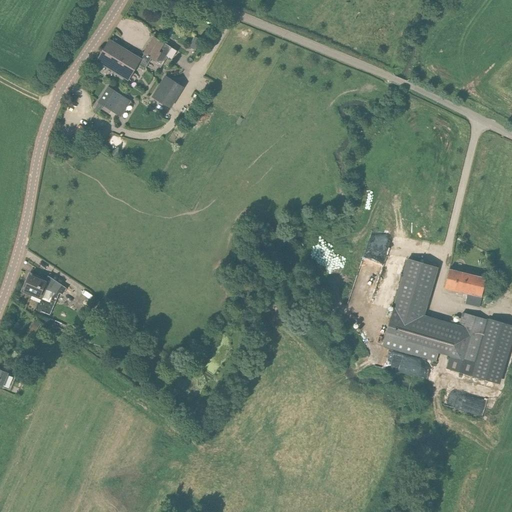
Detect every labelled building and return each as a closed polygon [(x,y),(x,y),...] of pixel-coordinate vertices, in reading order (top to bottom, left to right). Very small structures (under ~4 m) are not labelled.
[(141,59),(141,60),(139,64),(146,68),(151,59),(161,64),(171,48),(164,43),(154,37),(141,59)] [(189,47),(195,50),(201,41),(195,37),(189,47)] [(109,40),(96,61),(129,81),(139,64),(141,60),(141,59),(109,40)] [(171,109),(184,87),(164,75),(151,97),(171,109)] [(112,112),(118,116),(128,99),(122,95),(108,86),(97,102),(102,105),(112,112)] [(200,100),(197,98),(191,106),(194,109),(200,100)] [(98,111),(102,105),(97,102),(93,108),(98,111)] [(384,269),(396,235),(375,228),(363,262),(384,269)] [(424,315),(438,267),(408,259),(382,346),(436,362),(438,353),(450,356),(447,365),(474,372),(475,368),(486,371),(483,381),(510,389),(511,381),(511,326),(500,323),(500,324),(462,313),(459,325),(424,315)] [(479,306),(481,297),(486,278),(449,269),(444,288),(468,294),(466,304),(479,306)] [(62,295),(67,288),(48,276),(44,282),(31,277),(25,290),(32,293),(31,296),(40,300),(34,313),(48,319),(59,293),(62,295)] [(111,318),(97,308),(92,314),(107,324),(111,318)] [(32,339),(39,328),(33,325),(27,336),(32,339)] [(0,386),(2,388),(8,373),(0,369),(0,386)]
